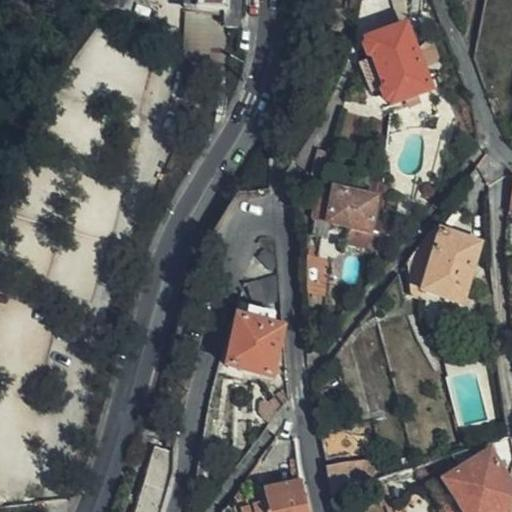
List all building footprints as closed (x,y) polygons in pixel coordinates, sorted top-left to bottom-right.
[(198,0),(198,13),(209,13),(206,57),(222,57),(225,28),(240,28),(241,0),(198,0)] [(373,60),(359,66),(369,95),(384,89),(390,105),(429,90),(419,63),(405,28),(367,44),(373,60)] [(221,78),(222,57),(206,57),(205,77),(221,78)] [(313,201),(310,220),(344,227),(341,244),(370,250),(373,234),(377,234),(384,203),(333,193),(333,198),(314,195),(314,197),(309,185),(281,195),(287,201),(292,210),(313,201)] [(428,231),(405,262),(407,265),(416,291),(421,292),(436,246),(439,234),(428,231)] [(477,246),(439,234),(436,246),(421,292),(461,303),(477,246)] [(492,315),(491,293),(478,293),(479,316),(492,315)] [(272,378),(283,331),(272,328),(274,316),(250,310),(246,323),(239,322),(228,368),(272,378)] [(148,434),(164,433),(163,429),(161,403),(148,403),(148,434)] [(135,511),(159,511),(171,472),(172,452),(155,446),(135,511)] [(465,511),(497,511),(511,503),(511,494),(509,490),(489,457),(447,482),(465,511)] [(329,492),(375,477),(372,460),(324,465),(329,492)] [(306,511),(300,481),(263,491),(264,498),(240,504),(242,511),(306,511)]
